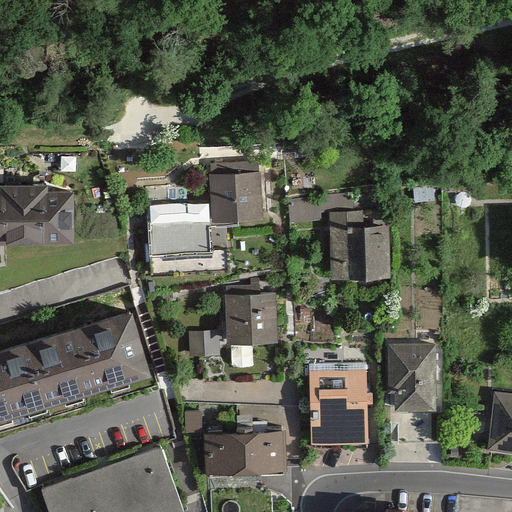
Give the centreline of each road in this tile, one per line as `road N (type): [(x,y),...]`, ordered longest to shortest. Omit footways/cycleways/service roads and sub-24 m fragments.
road 1 (residential): [(325,511),(327,488),(390,473),(511,482)]
road 2 (unknown): [(326,500),(308,481),(299,397),(208,398)]
